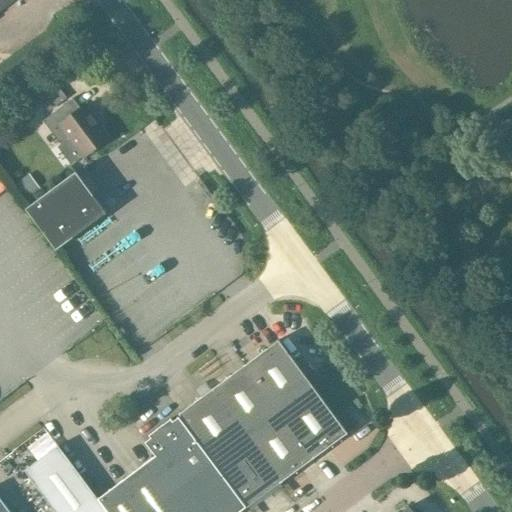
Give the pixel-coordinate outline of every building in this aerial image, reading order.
[(0,0),(0,11),(16,0),(0,0)] [(97,117),(88,104),(82,108),(74,98),(44,120),(61,144),(69,138),(84,157),(111,137),(97,118),(97,117)] [(106,213),(99,202),(76,172),(27,208),(57,249),(106,213)] [(29,174),(14,185),(25,200),(40,189),(29,174)] [(347,433),(278,340),(179,413),(248,506),(347,433)] [(156,456),(97,498),(107,511),(238,511),(245,507),(179,417),(178,418),(173,422),(171,419),(164,424),(157,429),(159,432),(147,441),(146,441),(145,442),(156,456)] [(107,511),(97,498),(58,444),(24,470),(55,511),(107,511)] [(11,511),(0,496),(0,511),(11,511)]
